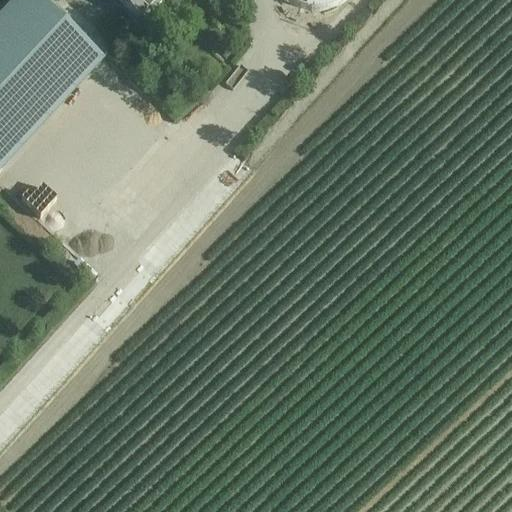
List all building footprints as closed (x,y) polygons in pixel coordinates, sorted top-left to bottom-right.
[(33,0),(19,0),(0,21),(0,153),(92,54),(33,0)] [(115,0),(142,25),(164,0),(115,0)] [(281,0),(286,5),(296,12),(309,16),(323,16),(335,11),(347,4),(349,0),(281,0)] [(129,64),(121,71),(137,89),(145,82),(129,64)] [(53,152),(49,155),(45,150),(17,169),(31,190),(64,169),(53,152)]
